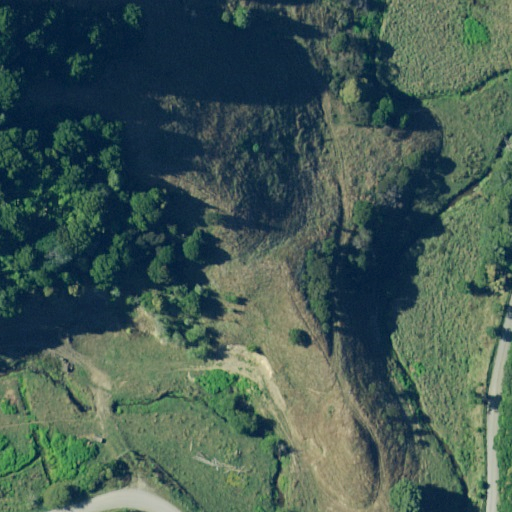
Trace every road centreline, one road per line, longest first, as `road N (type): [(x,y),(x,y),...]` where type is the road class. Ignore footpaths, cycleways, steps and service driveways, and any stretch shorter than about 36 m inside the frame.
road 1 (unclassified): [(511,299),(466,511)]
road 2 (unclassified): [(161,511),(146,494),(48,511)]
